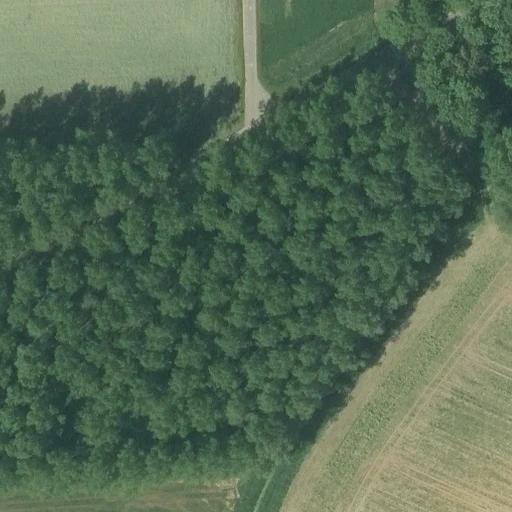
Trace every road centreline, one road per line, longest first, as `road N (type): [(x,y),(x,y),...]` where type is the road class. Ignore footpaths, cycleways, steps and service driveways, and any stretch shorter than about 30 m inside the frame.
road 1 (tertiary): [(0,281),(493,0)]
road 2 (track): [(370,72),(479,183),(494,219)]
